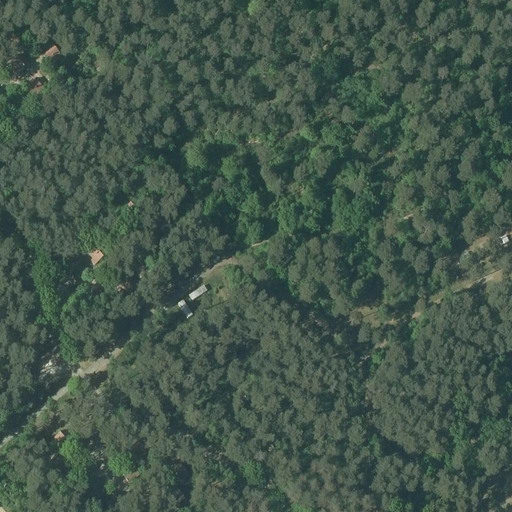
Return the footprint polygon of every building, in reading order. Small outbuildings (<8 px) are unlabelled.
[(16,30),(5,39),(10,45),(8,47),(11,52),(25,40),(16,30)] [(51,45),(42,54),(53,68),(57,64),(55,61),(60,56),(51,45)] [(30,65),(22,55),(11,64),(15,69),(12,71),(16,76),(30,65)] [(55,70),(45,78),(57,92),(61,88),(59,86),(64,81),(55,70)] [(34,79),(24,87),(33,98),(39,94),(41,96),(45,93),(34,79)] [(19,98),(9,106),(18,117),(24,112),(26,115),(31,111),(19,98)] [(11,120),(0,129),(0,134),(1,136),(4,133),(8,139),(19,130),(11,120)] [(144,211),(136,201),(125,211),(130,216),(127,218),(131,222),(144,211)] [(168,224),(159,213),(149,221),(160,235),(165,231),(162,229),(168,224)] [(116,224),(107,214),(97,223),(101,229),(98,231),(102,235),(116,224)] [(158,245),(152,237),(149,234),(139,242),(150,256),(155,252),(153,250),(158,245)] [(108,255),(100,245),(89,254),(94,259),(91,262),(95,266),(108,255)] [(148,266),(139,255),(129,263),(141,277),(145,273),(143,271),(148,266)] [(138,287),(130,277),(116,288),(120,293),(122,291),(127,296),(138,287)] [(98,284),(88,292),(97,303),(103,299),(105,301),(109,298),(98,284)] [(204,286),(189,296),(193,302),(208,292),(204,286)] [(66,431),(58,437),(52,442),(60,452),(74,440),(66,431)] [(138,443),(128,451),(139,465),(144,461),(142,458),(147,454),(138,443)] [(55,456),(48,462),(59,476),(67,469),(55,456)] [(141,478),(129,464),(120,472),(131,486),(141,478)] [(179,465),(169,473),(181,486),(183,484),(181,482),(188,476),(179,465)] [(77,470),(63,481),(67,485),(71,482),(75,488),(85,480),(77,470)] [(98,482),(85,494),(88,498),(92,495),(97,501),(107,492),(98,482)] [(184,499),(175,488),(165,496),(176,509),(181,506),(179,503),(184,499)] [(119,493),(111,499),(104,505),(108,508),(111,506),(116,511),(127,503),(119,493)]
